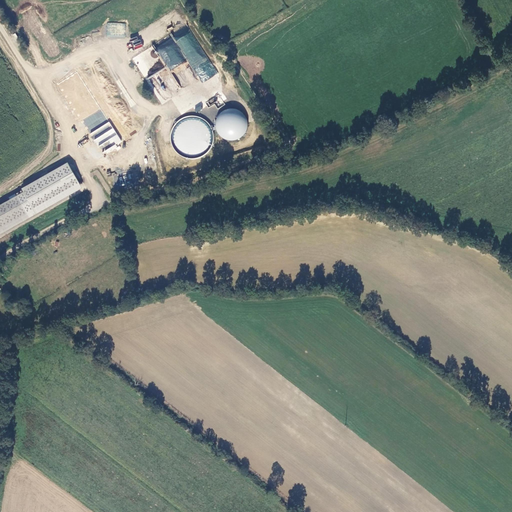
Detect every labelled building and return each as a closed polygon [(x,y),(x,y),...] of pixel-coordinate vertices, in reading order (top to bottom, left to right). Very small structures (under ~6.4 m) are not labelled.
[(202,83),(217,73),(191,30),(175,39),(172,34),(153,45),(169,71),(187,59),(202,83)] [(133,49),(142,47),(139,36),(130,38),(133,49)] [(231,108),(224,109),(218,115),(216,123),(217,132),(223,138),(232,142),(240,138),(246,131),(248,123),(245,115),(237,111),(231,108)] [(194,116),(188,116),(182,118),(176,123),(172,130),(170,140),(174,146),(178,154),(186,158),(196,159),(205,155),(213,143),(211,131),(206,123),(198,118),(194,116)] [(90,132),(103,155),(117,148),(116,145),(121,142),(110,121),(90,132)] [(68,195),(81,189),(68,163),(20,187),(23,193),(0,204),(0,235),(70,200),(68,195)]
